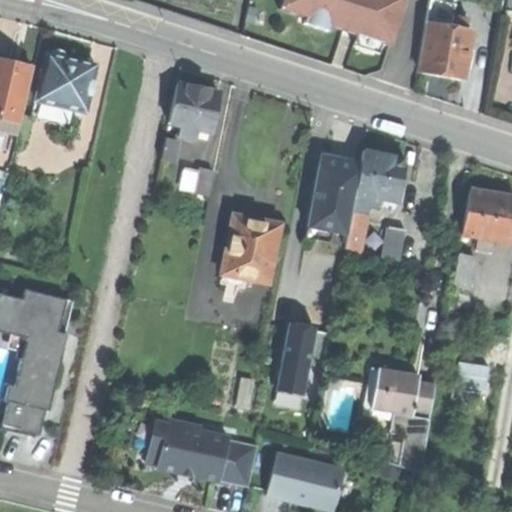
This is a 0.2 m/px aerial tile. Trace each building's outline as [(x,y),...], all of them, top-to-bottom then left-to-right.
[(281,0),(278,9),(305,18),(303,24),(314,28),(327,32),(329,26),(343,30),(346,19),(358,23),(354,34),(389,45),(403,0),(281,0)] [(430,0),(427,24),(429,24),(442,26),(445,0),(430,0)] [(444,76),(464,80),(471,30),(466,30),(468,20),(454,17),(452,28),(442,26),(429,24),(421,73),(444,76)] [(47,56),(37,103),(60,108),(85,113),(95,67),(81,64),(66,61),(67,57),(65,57),(62,53),(56,52),(53,55),(51,55),(50,57),(47,56)] [(12,66),(0,63),(0,118),(21,123),(32,71),(12,66)] [(198,131),(210,134),(218,94),(199,90),(177,85),(169,125),(181,127),(198,131)] [(84,119),(85,113),(60,108),(58,118),(77,122),(78,118),(84,119)] [(0,129),(19,133),(21,123),(0,118),(0,129)] [(195,142),(198,131),(181,127),(178,138),(195,142)] [(177,142),(166,139),(161,162),(173,164),(177,142)] [(378,199),(396,202),(404,161),(385,157),(363,153),(360,164),(355,195),(378,199)] [(328,227),(348,230),(351,212),(355,195),(360,164),(328,158),(326,170),(319,169),(307,228),(327,232),(328,227)] [(215,174),(200,171),(195,195),(209,198),(215,174)] [(461,236),(508,244),(511,223),(511,199),(488,195),(469,192),(461,236)] [(376,210),(378,199),(355,195),(351,212),(366,215),(367,209),(376,210)] [(358,257),(366,215),(351,212),(348,230),(344,250),(352,251),(351,255),(358,257)] [(255,223),(233,218),(222,275),(244,279),(267,284),(279,227),(255,223)] [(383,261),(399,264),(405,232),(389,229),(383,261)] [(452,288),(469,291),(474,258),(458,255),(452,288)] [(242,290),(244,279),(222,275),(220,285),(242,290)] [(0,293),(0,327),(10,330),(10,334),(31,339),(19,389),(10,387),(0,427),(0,428),(11,431),(30,436),(40,395),(50,398),(66,335),(62,334),(70,301),(29,291),(27,300),(0,293)] [(278,390),(304,396),(318,331),(291,325),(278,390)] [(363,414),(392,420),(393,414),(370,410),(377,370),(371,369),(363,414)] [(399,374),(377,370),(370,410),(393,414),(411,417),(413,411),(430,415),(435,387),(417,384),(419,378),(399,374)] [(430,421),(411,417),(393,414),(392,420),(389,431),(403,434),(396,469),(420,473),(430,421)] [(154,419),(148,445),(160,447),(155,467),(178,472),(217,481),(217,478),(226,439),(227,435),(198,428),(198,424),(169,418),(168,423),(154,419)] [(256,446),(226,439),(217,478),(247,485),(256,446)] [(275,453),(265,496),(293,502),(333,511),(346,511),(356,472),(275,453)]
